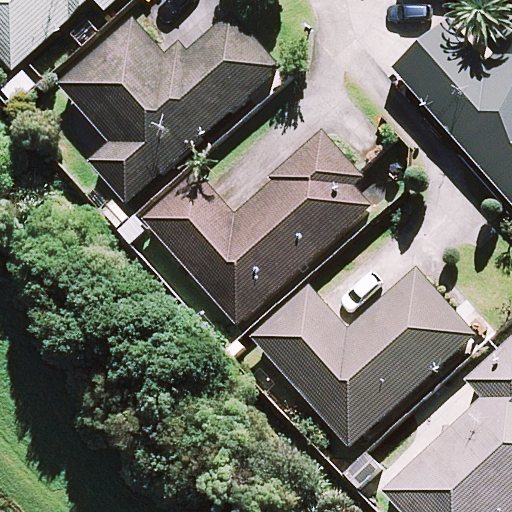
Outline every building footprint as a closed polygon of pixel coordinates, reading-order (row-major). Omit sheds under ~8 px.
[(0,0),(0,50),(17,69),(94,0),(102,0),(110,9),(120,0),(0,0)] [(281,70),(234,17),(193,53),(182,41),(168,54),(139,21),(65,86),(116,144),(95,163),(131,203),(281,70)] [(511,48),(489,70),(448,25),(397,71),(511,198),(511,48)] [(358,180),(365,175),(329,134),(236,215),(200,174),(149,219),(241,325),(379,205),(358,180)] [(480,335),(421,269),(352,330),(314,287),(257,338),(353,447),(480,335)] [(511,511),(511,341),(445,404),(462,422),(387,491),(406,511),(511,511)]
